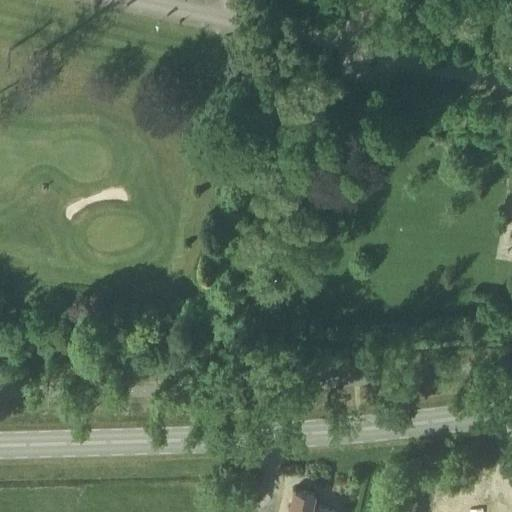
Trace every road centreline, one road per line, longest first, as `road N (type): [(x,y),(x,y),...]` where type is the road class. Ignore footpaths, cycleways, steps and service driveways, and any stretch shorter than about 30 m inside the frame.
road 1 (secondary): [(0,444),(282,435),(511,413)]
road 2 (unclassified): [(511,76),(141,0)]
